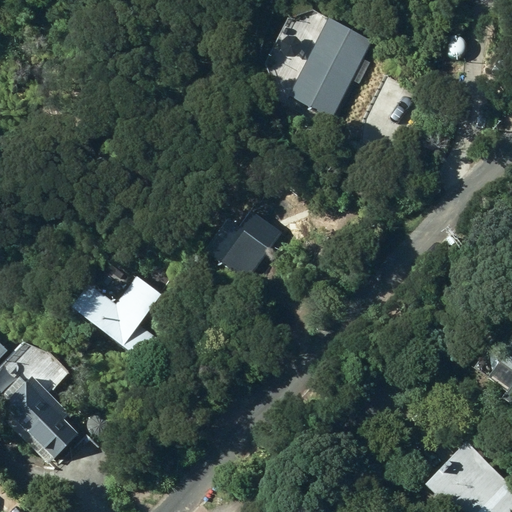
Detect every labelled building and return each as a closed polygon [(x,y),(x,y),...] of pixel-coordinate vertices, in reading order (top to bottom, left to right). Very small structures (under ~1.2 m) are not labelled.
[(375,40),(331,18),(291,98),(335,120),(375,40)] [(141,276),(119,303),(95,284),(77,306),(148,362),(165,342),(142,324),(165,295),(141,276)] [(503,352),(483,378),(511,399),(511,330),(498,348),(503,352)] [(4,416),(55,467),(84,438),(34,387),(4,416)] [(511,511),(511,490),(460,440),(418,484),(448,511),(511,511)] [(363,492),(387,473),(371,453),(347,472),(363,492)]
